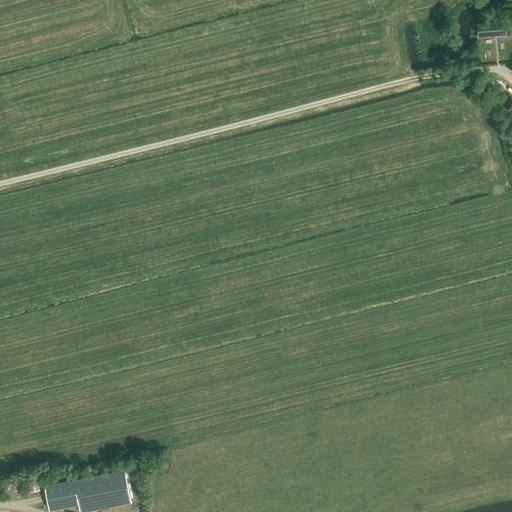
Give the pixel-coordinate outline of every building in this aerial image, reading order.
[(499,34),(498,23),(495,23),(481,24),(482,35),(497,34),(499,34)] [(499,95),(504,89),(496,82),(491,89),(499,95)] [(82,511),(132,502),(125,470),(46,486),(51,510),(80,504),(82,511)] [(136,474),(140,499),(145,498),(141,474),(136,474)] [(29,483),(31,492),(40,491),(38,481),(29,483)]
